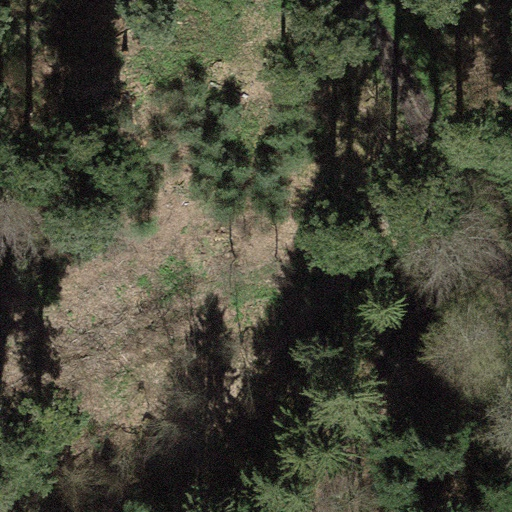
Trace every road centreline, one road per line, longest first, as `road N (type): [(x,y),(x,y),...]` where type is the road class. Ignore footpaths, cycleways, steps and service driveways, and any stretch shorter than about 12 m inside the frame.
road 1 (track): [(472,208),(362,394),(329,511)]
road 2 (track): [(368,0),(472,208)]
